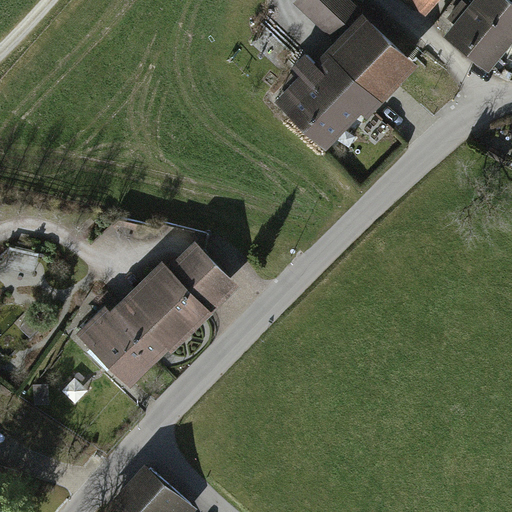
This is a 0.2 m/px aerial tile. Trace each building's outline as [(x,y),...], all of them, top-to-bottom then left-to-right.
[(273,95),(324,143),(359,107),(366,113),(417,59),(354,0),(294,0),(332,35),(313,55),(304,46),(290,60),(298,68),(273,95)] [(408,0),(424,12),(433,0),(408,0)] [(511,0),(465,0),(442,29),(487,65),(511,34),(511,0)] [(78,328),(131,383),(170,345),(173,348),(242,281),(197,235),(170,261),(164,255),(111,306),(106,301),(78,328)] [(193,511),(199,506),(147,458),(105,504),(113,511),(193,511)]
